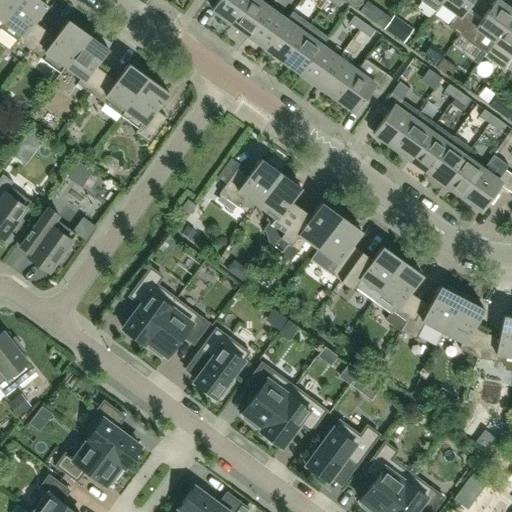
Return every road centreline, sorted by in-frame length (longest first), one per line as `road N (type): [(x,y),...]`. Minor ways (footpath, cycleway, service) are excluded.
road 1 (tertiary): [(511,255),(443,234),(228,80)]
road 2 (residential): [(52,319),(228,80)]
road 3 (residential): [(52,319),(185,421)]
road 4 (tertiary): [(228,80),(115,0)]
road 5 (residential): [(201,434),(304,511)]
